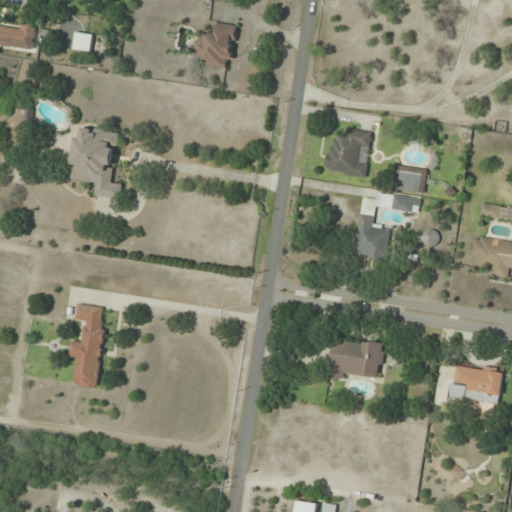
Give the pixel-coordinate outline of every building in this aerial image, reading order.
[(0,45),(33,51),(38,21),(24,18),(22,30),(0,25),(0,45)] [(237,25),(217,23),(216,33),(206,32),(205,43),(194,42),(193,55),(204,56),(203,66),(231,69),(237,25)] [(92,51),(93,35),(76,33),(74,50),(92,51)] [(118,132),(82,127),(81,136),(75,135),(69,179),(97,183),(95,196),(121,199),(123,184),(112,182),(118,132)] [(367,178),(373,132),(348,129),(346,139),(330,137),(325,172),(367,178)] [(398,190),(425,194),(428,170),(401,167),(398,190)] [(388,261),(392,229),(375,227),(377,208),(419,213),(421,198),(379,193),(378,200),(362,198),(355,257),(388,261)] [(482,218),(511,218),(511,206),(482,206),(482,218)] [(430,228),(421,239),(433,248),(441,237),(430,228)] [(511,268),(511,242),(475,237),(471,266),(491,269),(490,276),(508,278),(510,268),(511,268)] [(98,388),(107,307),(78,304),(76,320),(85,321),(83,341),(73,340),(70,358),(78,359),(75,385),(98,388)] [(385,343),(333,338),(330,374),(382,379),(385,343)] [(500,406),(505,371),(456,364),(450,399),(500,406)] [(296,511),(336,511),(337,505),(322,503),(322,504),(298,501),(296,511)]
